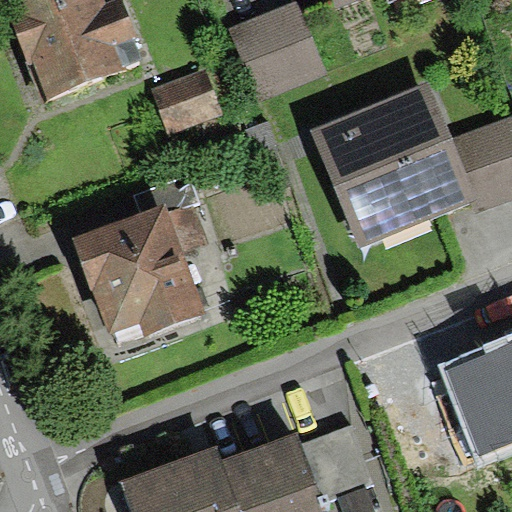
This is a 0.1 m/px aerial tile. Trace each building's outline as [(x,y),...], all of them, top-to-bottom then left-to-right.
[(36,64),(50,100),(126,70),(117,48),(134,42),(129,30),(119,4),(109,8),(105,0),(23,0),(7,6),(30,66),(36,64)] [(297,3),(229,29),(257,102),(325,75),(297,3)] [(204,71),(155,89),(170,129),(219,111),(204,71)] [(314,130),(360,246),(473,201),(478,214),(511,200),(511,117),(450,142),(428,85),(314,130)] [(141,322),(147,337),(205,313),(180,253),(207,242),(193,207),(168,217),(164,208),(78,243),(110,322),(114,332),(141,322)] [(511,348),(447,373),(480,457),(511,444),(511,348)] [(298,436),(223,463),(216,446),(153,469),(123,481),(134,511),(326,511),(323,503),(373,484),(352,427),(301,446),(298,436)]
